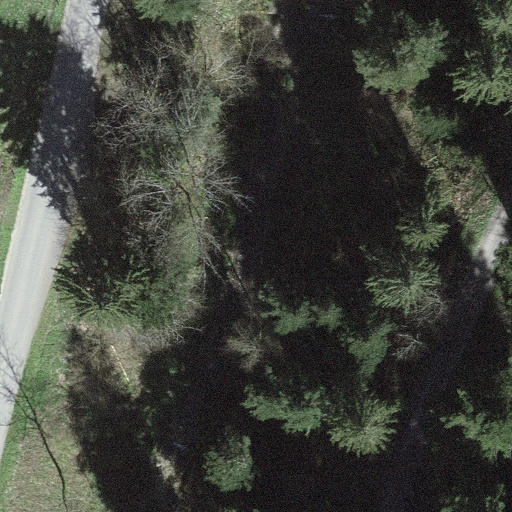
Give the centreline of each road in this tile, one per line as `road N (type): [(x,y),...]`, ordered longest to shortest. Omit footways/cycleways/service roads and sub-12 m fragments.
road 1 (track): [(93,0),(0,379)]
road 2 (track): [(401,511),(473,288),(511,203)]
